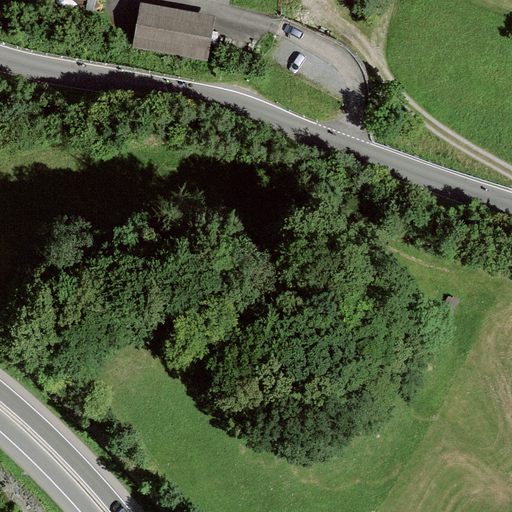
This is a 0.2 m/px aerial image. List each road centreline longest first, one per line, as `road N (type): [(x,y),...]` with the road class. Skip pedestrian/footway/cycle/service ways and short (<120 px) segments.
road 1 (tertiary): [(0,60),(226,105),(511,204)]
road 2 (primary): [(120,511),(0,391)]
road 3 (primary): [(0,419),(91,511)]
